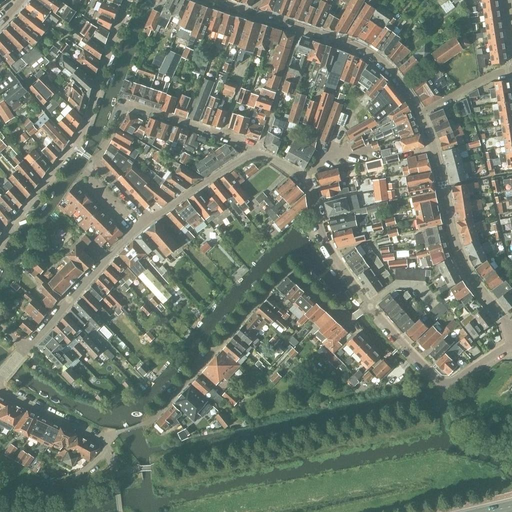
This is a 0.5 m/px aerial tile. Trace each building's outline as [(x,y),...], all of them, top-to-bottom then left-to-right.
[(61,19),(35,0),(32,0),(25,9),(49,26),(53,21),(58,24),(61,19)] [(76,11),(69,6),(59,0),(35,0),(61,19),(62,18),(69,24),(78,12),(76,11)] [(73,0),(69,6),(76,11),(82,0),(73,0)] [(107,0),(108,0),(106,4),(120,10),(121,6),(123,0),(107,0)] [(168,0),(162,14),(160,20),(169,25),(173,17),(180,0),(168,0)] [(188,0),(180,0),(173,17),(182,22),(191,1),(188,0)] [(264,0),(261,9),(272,13),(277,0),(264,0)] [(277,0),(272,13),(293,19),(297,11),(301,0),(277,0)] [(318,10),(321,2),(317,0),(301,0),(297,11),(293,19),(294,19),(311,26),(318,10)] [(318,10),(311,26),(312,26),(321,29),(333,6),(332,6),(335,0),(322,0),(321,2),(318,10)] [(365,0),(352,0),(349,7),(341,20),(335,32),(346,35),(365,0)] [(455,7),(449,0),(437,0),(437,1),(447,13),(455,7)] [(498,0),(492,0),(483,1),(484,12),(500,10),(498,0)] [(182,22),(180,27),(177,35),(183,38),(181,42),(188,45),(189,43),(192,35),(199,16),(203,6),(191,1),(182,22)] [(120,10),(106,4),(104,3),(103,3),(99,12),(97,10),(93,18),(99,21),(98,23),(111,30),(120,10)] [(341,6),(343,8),(338,19),(331,15),(324,29),(334,32),(340,20),(341,20),(349,7),(343,3),(341,6)] [(358,39),(358,38),(370,20),(377,10),(368,4),(360,17),(348,35),(358,39)] [(186,51),(183,58),(192,62),(196,51),(192,50),(197,38),(204,41),(207,30),(210,23),(212,15),(213,10),(203,6),(199,16),(192,35),(189,43),(188,45),(185,51),(186,51)] [(370,21),(370,20),(358,38),(373,46),(374,45),(384,30),(386,27),(387,25),(388,26),(393,18),(394,16),(380,6),(373,16),(370,21)] [(49,26),(25,9),(18,18),(42,37),(50,27),(49,26)] [(155,32),(160,20),(162,14),(154,10),(146,28),(146,30),(144,34),(150,37),(152,31),(155,32)] [(210,23),(207,30),(213,32),(212,37),(217,39),(219,34),(225,14),(213,10),(212,15),(210,23)] [(500,10),(484,12),(479,13),(479,17),(485,16),(486,23),(501,20),(500,10)] [(219,34),(225,36),(223,44),(229,46),(230,44),(237,18),(235,17),(228,15),(225,14),(219,34)] [(43,37),(42,37),(18,18),(11,25),(34,48),(43,37)] [(230,44),(233,45),(233,47),(232,47),(230,55),(235,56),(236,54),(237,55),(244,33),(247,20),(237,18),(230,44)] [(374,45),(373,46),(380,51),(394,32),(393,32),(397,27),(394,25),(397,21),(393,18),(388,26),(387,25),(386,27),(384,30),(374,45)] [(425,25),(419,19),(415,23),(421,29),(425,25)] [(244,33),(237,55),(235,61),(243,64),(246,54),(253,56),(254,53),(255,53),(256,48),(263,25),(247,21),(248,20),(247,20),(244,33)] [(501,20),(486,23),(487,28),(483,29),(484,34),(503,31),(501,20)] [(91,40),(104,49),(106,44),(93,36),(98,28),(89,22),(81,34),(91,40)] [(34,48),(11,25),(3,32),(17,49),(24,58),(29,64),(32,67),(44,57),(34,48)] [(256,48),(260,49),(257,56),(264,59),(266,53),(268,54),(269,51),(266,50),(267,47),(274,29),(263,25),(256,48)] [(99,27),(98,28),(93,36),(106,44),(110,33),(99,27)] [(394,32),(380,51),(387,55),(388,56),(400,42),(402,38),(404,35),(406,33),(402,30),(401,31),(397,28),(394,32)] [(274,29),(267,47),(274,49),(275,43),(279,44),(281,44),(284,33),(282,32),(282,31),(274,29)] [(91,40),(81,34),(76,30),(72,36),(87,45),(85,48),(101,60),(104,49),(91,40)] [(503,31),(484,34),(474,35),(475,40),(489,38),(490,44),(505,41),(503,31)] [(0,51),(5,59),(17,49),(3,32),(0,35),(0,51)] [(284,33),(281,44),(280,47),(292,50),(296,36),(284,32),(284,33)] [(471,45),(465,35),(458,40),(456,36),(432,54),(435,58),(431,60),(435,65),(438,63),(441,66),(464,50),(471,45)] [(303,77),(308,61),(314,42),(302,38),(300,43),(297,53),(304,55),(303,59),(302,63),(293,60),(289,73),(303,77)] [(491,54),(506,52),(505,41),(490,44),(491,54)] [(320,71),(327,46),(325,45),(314,42),(308,61),(316,63),(310,81),(316,83),(320,71)] [(400,42),(388,56),(394,63),(397,66),(400,63),(412,52),(410,51),(413,48),(408,44),(405,46),(400,42)] [(61,51),(60,52),(65,55),(71,47),(66,43),(60,51),(61,51)] [(280,47),(281,44),(279,44),(272,65),(274,65),(271,74),(274,76),(282,79),(292,50),(280,47)] [(186,51),(185,51),(172,45),(166,59),(161,68),(160,73),(161,73),(165,75),(173,79),(183,58),(186,51)] [(326,87),(328,81),(338,50),(327,46),(320,71),(316,83),(315,87),(320,89),(325,91),(326,87)] [(432,53),(428,49),(426,46),(406,63),(403,66),(400,63),(397,66),(399,69),(406,78),(418,66),(432,53)] [(61,51),(60,51),(54,47),(49,53),(57,59),(60,55),(59,54),(60,52),(61,51)] [(17,49),(5,59),(12,66),(17,73),(29,64),(24,58),(17,49)] [(338,50),(328,81),(326,87),(336,90),(349,54),(338,50)] [(84,51),(81,56),(77,61),(96,76),(101,63),(84,51)] [(491,54),(485,55),(483,55),(478,56),(480,69),(486,68),(485,60),(492,59),(493,65),(508,63),(506,52),(491,54)] [(161,68),(166,59),(158,55),(153,64),(161,68)] [(350,84),(360,59),(350,55),(345,70),(341,80),(350,84)] [(75,74),(80,69),(80,68),(63,56),(57,64),(64,69),(66,67),(75,74)] [(205,74),(207,70),(206,69),(207,68),(210,62),(198,57),(193,70),(205,74)] [(360,59),(350,84),(358,86),(364,79),(366,76),(364,75),(369,66),(364,62),(360,59)] [(230,74),(232,65),(226,63),(224,72),(230,74)] [(419,98),(436,86),(445,80),(442,77),(447,74),(440,65),(434,70),(412,88),(419,98)] [(366,76),(364,79),(358,86),(366,94),(370,88),(381,75),(369,66),(364,75),(366,76)] [(80,69),(75,74),(71,79),(74,83),(90,98),(95,81),(80,69)] [(58,98),(62,94),(60,91),(46,77),(48,76),(42,70),(35,76),(39,80),(30,89),(45,106),(55,95),(58,98)] [(254,87),(259,73),(251,70),(247,84),(254,87)] [(0,91),(3,96),(20,83),(10,71),(0,78),(0,91)] [(128,100),(135,80),(136,77),(131,76),(131,74),(128,73),(126,80),(119,97),(128,100)] [(278,91),(282,79),(274,76),(271,74),(268,73),(267,77),(270,78),(267,87),(278,91)] [(297,97),(298,94),(301,86),(303,77),(289,73),(286,81),(287,81),(283,92),(297,97)] [(379,95),(390,82),(381,75),(370,88),(366,94),(373,99),(377,94),(379,95)] [(203,79),(194,103),(187,119),(200,122),(215,83),(203,79)] [(136,102),(142,85),(137,84),(137,81),(135,80),(128,100),(136,102)] [(225,86),(222,95),(234,99),(238,84),(227,80),(225,86)] [(436,86),(419,98),(425,108),(443,97),(440,91),(449,86),(445,80),(436,86)] [(492,95),(511,91),(509,81),(495,83),(496,89),(491,90),(492,95)] [(377,94),(373,99),(374,100),(367,109),(374,117),(380,124),(389,116),(406,102),(390,82),(379,95),(377,94)] [(20,99),(28,92),(20,83),(3,96),(16,113),(25,106),(20,99)] [(90,98),(74,83),(69,101),(85,117),(90,98)] [(222,95),(225,86),(218,83),(212,97),(209,108),(208,108),(203,123),(212,126),(212,125),(213,125),(221,100),(222,95)] [(162,110),(167,94),(170,85),(167,84),(164,93),(159,91),(153,108),(162,110)] [(145,105),(151,89),(142,85),(136,102),(145,105)] [(250,93),(251,92),(242,89),(236,107),(243,109),(244,105),(255,109),(256,107),(270,111),(274,101),(277,94),(259,87),(256,95),(250,93)] [(153,108),(159,91),(151,89),(145,105),(153,108)] [(470,99),(472,98),(480,97),(479,90),(469,95),(470,99)] [(499,104),(511,102),(511,97),(511,91),(492,95),(492,100),(498,99),(499,104)] [(323,131),(334,96),(324,93),(313,127),(323,131)] [(167,94),(162,110),(173,114),(178,98),(167,94)] [(298,94),(297,97),(296,97),(291,114),(289,122),(299,125),(308,97),(298,94)] [(187,119),(194,103),(188,101),(189,98),(183,95),(175,115),(187,119)] [(222,100),(221,100),(213,125),(223,129),(229,113),(223,110),(225,101),(222,100)] [(467,100),(462,102),(467,116),(472,114),(467,100)] [(0,113),(7,124),(15,118),(5,101),(0,103),(0,113)] [(53,106),(56,109),(60,105),(56,101),(52,105),(53,106)] [(312,127),(319,103),(311,101),(303,124),(312,127)] [(337,125),(341,113),(344,106),(336,102),(321,141),(330,144),(337,125)] [(406,102),(389,116),(393,121),(393,122),(395,121),(411,111),(406,102)] [(465,116),(467,116),(462,102),(456,104),(462,118),(465,116)] [(495,116),(511,113),(511,102),(499,104),(500,110),(494,111),(495,116)] [(65,118),(78,129),(84,119),(74,109),(65,118)] [(229,130),(246,135),(250,124),(252,117),(260,119),(265,121),(267,115),(258,112),(251,110),(249,118),(233,114),(229,130)] [(435,127),(449,121),(444,110),(430,116),(435,127)] [(401,125),(415,120),(411,111),(395,121),(393,122),(393,121),(391,123),(392,125),(381,130),(383,133),(401,125)] [(341,113),(337,125),(345,128),(349,116),(341,113)] [(502,126),(511,124),(511,113),(495,116),(496,121),(501,120),(502,126)] [(125,121),(146,133),(147,130),(141,126),(144,122),(129,114),(125,121)] [(50,138),(63,152),(71,142),(46,115),(37,124),(50,138)] [(288,125),(289,122),(281,118),(275,116),(269,132),(264,146),(265,148),(277,155),(287,131),(288,125)] [(361,124),(346,133),(351,141),(364,134),(366,136),(372,132),(371,130),(379,125),(380,124),(374,117),(361,124)] [(73,137),(78,129),(65,118),(60,124),(73,137)] [(35,125),(29,119),(23,124),(29,130),(35,125)] [(147,130),(146,133),(145,134),(156,138),(163,123),(151,119),(147,130)] [(400,133),(418,127),(415,120),(401,125),(383,133),(385,137),(394,133),(395,135),(400,133)] [(146,133),(125,121),(121,128),(135,137),(138,132),(144,136),(145,134),(146,133)] [(454,133),(462,130),(460,124),(452,128),(449,121),(435,127),(440,139),(454,133)] [(299,125),(289,122),(288,125),(287,131),(301,134),(303,127),(299,125)] [(163,123),(156,138),(167,142),(172,127),(163,123)] [(41,128),(37,124),(34,126),(29,130),(27,131),(32,137),(39,131),(38,131),(41,128)] [(250,124),(246,135),(246,137),(260,141),(265,128),(250,124)] [(498,138),(511,135),(511,124),(502,126),(503,132),(498,133),(498,138)] [(184,148),(185,148),(187,145),(186,144),(189,132),(183,129),(175,127),(173,133),(172,133),(170,141),(169,140),(167,144),(166,144),(162,151),(166,153),(171,146),(176,148),(178,144),(185,147),(184,148)] [(402,140),(421,134),(418,127),(400,133),(395,135),(396,139),(401,137),(402,140)] [(316,149),(318,140),(320,132),(311,129),(308,138),(309,139),(306,144),(297,139),(285,160),(305,171),(317,150),(316,149)] [(131,147),(131,146),(136,138),(120,130),(115,137),(131,147)] [(459,147),(459,146),(465,144),(462,137),(465,136),(462,130),(454,133),(440,139),(444,152),(459,148),(459,147)] [(186,144),(187,145),(193,147),(198,149),(200,144),(196,142),(199,135),(189,132),(186,144)] [(25,143),(30,139),(26,133),(20,137),(25,143)] [(421,134),(402,140),(393,142),(395,149),(382,152),(384,158),(404,153),(426,148),(421,134)] [(506,147),(511,146),(511,135),(498,138),(499,142),(505,141),(506,147)] [(135,149),(131,147),(115,137),(111,144),(136,159),(141,153),(134,149),(135,149)] [(356,145),(364,142),(362,137),(354,140),(356,145)] [(54,164),(63,152),(50,138),(53,141),(42,151),(54,164)] [(8,147),(3,141),(0,143),(0,152),(1,153),(8,147)] [(354,152),(367,147),(365,142),(364,142),(356,145),(352,147),(354,152)] [(459,148),(444,152),(447,163),(463,159),(461,153),(471,150),(469,144),(459,147),(459,148)] [(131,159),(111,145),(109,148),(102,161),(119,180),(137,200),(138,199),(148,209),(156,201),(163,208),(175,199),(161,189),(151,181),(133,165),(129,161),(131,159)] [(146,156),(151,148),(147,145),(142,154),(146,156)] [(187,145),(185,148),(186,149),(186,150),(193,154),(195,150),(193,148),(193,147),(187,145)] [(220,149),(231,161),(240,154),(232,147),(226,145),(220,149)] [(501,159),(511,157),(511,146),(506,147),(507,153),(500,154),(501,159)] [(220,149),(212,155),(221,167),(231,161),(220,149)] [(43,179),(51,168),(42,157),(37,152),(27,161),(43,179)] [(160,164),(165,156),(158,152),(153,160),(160,164)] [(184,165),(190,155),(186,153),(182,159),(180,162),(184,165)] [(420,174),(432,172),(429,160),(427,154),(407,159),(409,168),(403,168),(404,176),(410,175),(420,174)] [(15,169),(18,171),(35,190),(41,182),(18,155),(13,160),(19,166),(15,169)] [(221,167),(212,155),(203,160),(213,173),(221,167)] [(384,165),(401,161),(399,155),(386,158),(383,159),(384,165)] [(511,157),(501,159),(501,164),(508,162),(509,169),(511,168),(511,157)] [(449,174),(475,167),(474,162),(464,164),(463,159),(447,163),(449,174)] [(213,173),(203,160),(191,169),(205,178),(213,173)] [(384,169),(382,160),(367,163),(369,173),(384,169)] [(488,162),(489,171),(494,170),(494,167),(501,165),(500,160),(488,162)] [(176,172),(173,170),(171,172),(172,173),(175,174),(193,186),(204,179),(175,162),(173,165),(179,168),(176,172)] [(250,178),(259,170),(255,165),(246,173),(250,178)] [(475,167),(449,174),(452,184),(468,180),(467,174),(476,172),(475,167)] [(321,187),(322,187),(342,182),(339,170),(316,175),(315,176),(321,187)] [(28,199),(35,190),(18,171),(10,179),(28,199)] [(220,180),(231,193),(240,186),(245,181),(240,176),(239,177),(235,172),(230,175),(229,174),(220,180)] [(175,174),(172,173),(166,181),(183,193),(193,186),(175,174)] [(432,173),(407,178),(409,188),(434,183),(432,173)] [(176,199),(183,193),(166,181),(164,184),(156,178),(153,181),(162,188),(176,199)] [(279,202),(297,186),(289,178),(276,191),(280,195),(276,199),(279,202)] [(495,194),(501,193),(498,180),(492,182),(495,194)] [(6,193),(5,193),(20,209),(26,201),(14,187),(9,181),(5,185),(10,191),(6,194),(6,193)] [(237,201),(233,196),(232,198),(218,181),(210,186),(224,204),(228,201),(232,205),(231,206),(240,217),(244,213),(235,203),(237,201)] [(375,184),(378,204),(389,202),(386,182),(375,184)] [(341,190),(340,183),(321,187),(323,196),(327,195),(327,198),(350,193),(349,188),(341,190)] [(434,183),(409,188),(411,198),(412,197),(413,198),(420,196),(423,196),(436,193),(434,183)] [(455,198),(471,196),(470,190),(480,188),(479,183),(469,185),(453,187),(455,198)] [(68,214),(86,196),(75,185),(66,200),(70,204),(64,210),(68,214)] [(235,203),(244,213),(250,208),(247,205),(250,202),(249,200),(251,198),(240,186),(231,193),(233,196),(237,201),(235,203)] [(275,222),(280,217),(277,215),(281,212),(279,210),(284,205),(287,202),(291,206),(304,194),(297,186),(279,202),(275,206),(268,198),(264,201),(270,207),(265,212),(271,219),(269,220),(271,226),(275,222)] [(388,192),(390,201),(398,200),(398,197),(396,197),(395,191),(388,192)] [(208,203),(200,193),(199,192),(190,199),(202,214),(207,220),(219,210),(222,214),(227,210),(215,196),(210,200),(211,200),(208,203)] [(0,201),(14,218),(19,212),(20,209),(5,193),(2,196),(0,194),(0,201)] [(260,205),(264,201),(268,198),(264,193),(255,200),(260,205)] [(415,209),(439,205),(436,193),(423,196),(420,196),(413,198),(415,209)] [(308,210),(306,195),(275,222),(283,231),(308,210)] [(86,196),(68,214),(71,217),(77,211),(81,215),(93,203),(86,196)] [(471,196),(455,198),(456,209),(483,205),(482,200),(472,202),(471,196)] [(351,212),(355,211),(358,210),(356,203),(357,202),(356,198),(348,200),(347,198),(326,204),(329,218),(351,212)] [(175,210),(189,224),(191,226),(203,218),(189,200),(175,210)] [(0,216),(8,227),(14,218),(0,201),(0,216)] [(93,203),(81,215),(85,219),(79,225),(83,229),(101,211),(93,203)] [(417,220),(441,214),(439,205),(415,209),(417,220)] [(458,222),(473,218),(474,218),(473,212),(483,210),(483,205),(456,209),(458,222)] [(358,210),(355,211),(356,216),(361,215),(368,214),(368,215),(375,213),(378,212),(379,212),(378,206),(365,208),(358,210)] [(189,224),(175,210),(167,215),(171,219),(167,223),(178,235),(183,231),(186,235),(192,242),(192,241),(200,250),(204,246),(196,238),(190,232),(189,232),(185,227),(189,224)] [(101,211),(83,229),(87,232),(92,227),(97,231),(108,219),(101,211)] [(420,231),(422,230),(443,225),(441,214),(417,220),(420,231)] [(358,226),(356,216),(329,221),(332,232),(358,226)] [(461,234),(486,226),(485,221),(475,224),(473,218),(458,222),(457,223),(461,234)] [(98,244),(116,226),(108,219),(97,231),(101,235),(95,240),(98,244)] [(387,227),(397,225),(395,219),(386,221),(387,227)] [(145,232),(167,258),(180,247),(158,222),(145,232)] [(384,230),(382,224),(373,226),(374,232),(384,230)] [(426,239),(445,233),(443,225),(422,230),(423,234),(415,236),(416,241),(426,239)] [(116,226),(98,244),(102,247),(108,242),(112,246),(124,234),(116,226)] [(465,246),(480,240),(478,234),(488,231),(486,226),(461,234),(465,246)] [(220,227),(215,231),(219,236),(224,232),(220,227)] [(338,248),(356,244),(353,230),(333,234),(338,248)] [(390,238),(399,236),(398,230),(388,233),(390,238)] [(230,248),(219,236),(215,231),(210,234),(225,251),(230,248)] [(168,258),(167,258),(145,232),(136,240),(149,255),(154,251),(163,261),(168,258)] [(429,248),(447,242),(445,233),(426,239),(416,241),(417,246),(425,244),(426,249),(429,248)] [(86,235),(77,245),(84,251),(93,242),(86,235)] [(482,245),(480,240),(465,246),(464,247),(469,257),(493,246),(491,241),(482,245)] [(164,304),(173,296),(148,269),(147,271),(139,262),(147,255),(134,241),(119,255),(139,277),(164,304)] [(204,246),(200,250),(204,254),(211,246),(207,242),(204,246)] [(431,256),(450,251),(447,242),(429,248),(430,251),(417,254),(419,259),(431,256)] [(84,251),(77,245),(67,257),(67,256),(64,260),(68,264),(49,284),(62,296),(86,273),(86,272),(96,262),(84,251)] [(493,246),(469,257),(474,267),(489,260),(486,255),(495,250),(493,246)] [(351,267),(363,258),(356,248),(343,256),(351,267)] [(431,256),(426,257),(429,267),(434,265),(434,266),(451,258),(452,258),(450,251),(431,256)] [(376,264),(381,261),(377,256),(372,259),(376,264)] [(126,283),(130,280),(133,283),(138,279),(128,267),(118,258),(110,267),(126,283)] [(363,258),(351,267),(358,277),(370,268),(363,258)] [(443,277),(457,270),(451,258),(438,265),(443,277)] [(40,259),(32,267),(41,276),(49,267),(40,259)] [(506,267),(510,264),(506,259),(502,262),(506,267)] [(160,269),(152,260),(150,263),(162,276),(169,285),(173,281),(167,274),(168,272),(163,266),(160,269)] [(401,260),(390,262),(391,270),(396,270),(398,269),(409,268),(408,260),(401,260)] [(381,261),(376,264),(380,270),(384,266),(381,261)] [(41,276),(32,267),(27,262),(22,266),(43,286),(39,289),(47,297),(42,303),(50,311),(55,305),(62,297),(62,296),(49,284),(41,276)] [(484,281),(496,272),(489,262),(476,271),(484,281)] [(131,288),(126,283),(110,267),(104,274),(116,285),(119,282),(122,286),(122,287),(127,293),(131,288)] [(365,287),(378,278),(370,268),(358,277),(365,287)] [(457,270),(443,277),(448,286),(440,290),(443,295),(450,291),(449,288),(463,281),(457,270)] [(49,271),(44,276),(50,281),(54,275),(49,271)] [(500,278),(496,272),(484,281),(492,292),(498,300),(511,289),(511,288),(502,276),(500,278)] [(95,284),(116,304),(120,308),(122,311),(126,306),(111,291),(115,287),(103,275),(95,284)] [(286,297),(297,285),(289,278),(278,289),(286,297)] [(385,289),(378,278),(365,287),(372,297),(385,289)] [(22,287),(14,281),(11,286),(18,291),(22,287)] [(461,300),(471,292),(463,281),(451,290),(459,302),(461,300)] [(112,309),(116,304),(95,284),(89,291),(101,302),(104,300),(104,301),(112,309)] [(294,304),(305,292),(297,285),(286,297),(294,304)] [(88,292),(82,299),(96,314),(99,311),(104,316),(108,313),(102,307),(88,292)] [(305,315),(316,303),(305,292),(294,304),(305,315)] [(388,315),(399,305),(394,299),(399,294),(396,292),(391,295),(379,305),(388,315)] [(461,300),(465,306),(476,298),(471,292),(461,300)] [(508,312),(511,308),(511,295),(509,292),(499,300),(508,312)] [(31,316),(21,327),(30,335),(38,326),(49,312),(34,299),(35,299),(28,293),(25,297),(32,302),(25,310),(31,316)] [(162,313),(167,309),(155,296),(150,301),(162,313)] [(274,310),(278,306),(270,298),(265,303),(274,310)] [(96,314),(82,299),(75,306),(89,321),(95,328),(98,331),(105,324),(96,314)] [(465,306),(461,300),(456,305),(460,310),(465,306)] [(432,311),(434,312),(439,319),(447,312),(452,308),(447,302),(443,305),(441,303),(432,311)] [(310,319),(315,324),(326,312),(316,303),(305,315),(306,315),(305,316),(298,322),(303,326),(310,319)] [(396,324),(407,314),(401,307),(404,305),(402,303),(399,305),(388,315),(396,324)] [(264,304),(256,313),(267,323),(271,326),(275,322),(285,330),(289,327),(279,318),(264,304)] [(148,316),(153,312),(146,305),(141,309),(148,316)] [(89,321),(75,306),(69,313),(89,334),(95,328),(89,321)] [(124,312),(122,311),(120,308),(115,313),(119,317),(124,312)] [(282,317),(286,313),(282,309),(278,314),(282,317)] [(475,319),(485,331),(495,323),(484,309),(479,313),(478,311),(472,315),(475,319)] [(324,345),(342,326),(326,312),(315,324),(321,329),(319,331),(314,335),(323,343),(324,345)] [(256,337),(256,336),(267,323),(256,313),(255,313),(244,326),(256,337)] [(415,324),(407,314),(396,324),(404,334),(415,324)] [(81,329),(68,315),(39,346),(63,371),(61,373),(74,386),(82,378),(72,368),(80,360),(78,358),(86,350),(93,357),(102,349),(95,343),(82,329),(81,329)] [(475,319),(465,327),(475,340),(485,331),(475,319)] [(421,320),(406,334),(415,343),(429,329),(421,320)] [(253,348),(253,349),(255,350),(258,347),(253,342),(257,337),(256,336),(256,337),(244,326),(237,334),(253,348)] [(342,326),(324,345),(334,355),(343,346),(339,342),(349,333),(342,326)] [(441,334),(434,327),(418,342),(427,351),(431,347),(434,350),(443,340),(448,335),(444,331),(441,334)] [(151,343),(156,338),(149,331),(144,336),(151,343)] [(253,348),(237,334),(230,342),(237,349),(240,352),(244,355),(247,358),(251,354),(249,352),(253,349),(253,348)] [(355,353),(366,342),(358,334),(347,345),(355,353)] [(274,347),(278,342),(281,340),(276,335),(269,342),(274,347)] [(468,350),(476,345),(469,335),(461,341),(468,350)] [(437,361),(455,343),(448,336),(430,354),(437,361)] [(295,348),(300,343),(294,338),(290,342),(295,348)] [(107,348),(99,340),(95,343),(102,349),(112,360),(115,357),(107,348)] [(119,345),(123,349),(127,346),(123,341),(119,345)] [(237,363),(237,362),(244,355),(240,352),(237,349),(230,342),(221,352),(226,357),(227,355),(229,357),(230,356),(237,363)] [(278,342),(274,347),(282,355),(286,350),(278,342)] [(362,361),(373,350),(366,342),(355,353),(362,361)] [(463,352),(459,348),(459,347),(456,345),(446,354),(437,365),(443,371),(444,371),(449,376),(459,366),(449,358),(456,351),(460,355),(463,352)] [(287,360),(293,353),(289,350),(283,356),(287,360)] [(373,350),(362,361),(370,368),(381,358),(373,350)] [(226,357),(221,352),(203,373),(217,386),(224,379),(227,381),(241,366),(237,362),(237,363),(230,356),(229,357),(227,355),(226,357)] [(334,366),(340,360),(336,356),(329,362),(334,366)] [(253,366),(254,364),(247,358),(246,360),(253,366)] [(263,372),(266,368),(262,365),(263,364),(259,361),(255,365),(263,372)] [(381,381),(393,369),(384,361),(373,372),(381,381)] [(138,370),(145,377),(151,371),(144,364),(138,370)] [(358,370),(353,375),(357,379),(362,374),(358,370)] [(374,377),(369,372),(363,378),(368,383),(374,377)] [(355,387),(360,383),(354,376),(349,381),(355,387)] [(217,393),(212,389),(199,377),(193,384),(205,396),(208,393),(214,397),(217,393)] [(129,380),(124,384),(130,390),(135,386),(129,380)] [(204,399),(191,386),(175,404),(195,422),(201,416),(199,413),(209,403),(204,399)] [(240,401),(228,390),(223,396),(235,407),(240,401)] [(102,404),(107,399),(101,393),(96,398),(102,404)] [(0,412),(8,402),(0,397),(0,412)] [(8,402),(0,412),(0,425),(3,421),(13,427),(13,426),(14,427),(26,411),(8,402)] [(182,416),(181,412),(174,405),(156,423),(166,432),(172,426),(174,428),(180,424),(177,419),(182,416)] [(28,437),(38,417),(27,411),(13,430),(28,437),(29,437),(28,437)] [(226,429),(233,424),(223,411),(216,417),(226,429)] [(28,437),(29,437),(40,442),(49,422),(38,417),(28,437)] [(52,446),(61,428),(49,422),(40,442),(51,448),(52,446)] [(52,446),(60,450),(65,443),(68,446),(76,435),(61,428),(52,446)] [(182,442),(189,439),(184,430),(178,433),(182,442)] [(54,458),(62,462),(72,467),(78,456),(90,462),(101,449),(76,436),(68,447),(66,446),(63,450),(64,450),(61,453),(58,451),(54,458)] [(10,458),(17,448),(12,444),(4,455),(10,458)] [(15,461),(21,464),(28,454),(23,450),(15,461)] [(29,453),(28,454),(21,464),(27,468),(34,458),(29,453)] [(43,464),(39,461),(32,471),(36,473),(43,464)]
